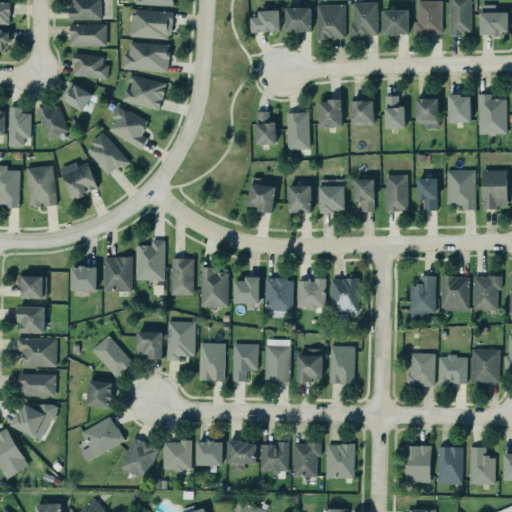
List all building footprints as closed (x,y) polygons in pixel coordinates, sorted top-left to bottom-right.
[(67,5),(67,18),(99,18),(99,0),(71,0),(72,5),(67,5)] [(416,0),(416,20),(412,20),(412,35),(423,35),(423,32),(441,32),(440,0),(416,0)] [(449,0),(448,34),(470,34),(470,0),(449,0)] [(0,1),(8,1),(8,14),(7,14),(7,23),(0,23),(0,1)] [(352,1),(376,1),(376,33),(363,34),(363,35),(349,36),(349,22),(352,22),(352,1)] [(315,2),(344,2),(344,37),(333,37),(332,37),(329,37),(329,38),(316,39),(315,2)] [(250,26),(276,24),(275,5),(256,6),(256,12),(249,12),(250,26)] [(285,7),(309,7),(310,30),(299,30),(299,32),(293,32),(293,31),(285,31),(285,7)] [(132,37),(171,38),(172,10),(132,9),(132,37)] [(382,9),(383,33),(409,33),(408,9),(382,9)] [(478,34),(478,12),(506,11),(506,31),(499,31),(499,34),(478,34)] [(68,44),(68,22),(105,22),(105,44),(68,44)] [(0,29),(0,50),(3,50),(3,42),(9,42),(10,29),(0,29)] [(128,40),(127,53),(122,53),(121,68),(166,71),(167,58),(168,58),(169,51),(168,50),(168,43),(128,40)] [(103,54),(74,53),(73,76),(107,77),(108,64),(103,64),(103,54)] [(127,73),(165,82),(164,86),(160,86),(164,87),(161,98),(160,98),(157,108),(121,99),(124,87),(128,88),(130,81),(126,80),(127,73)] [(60,98),(83,110),(92,93),(69,81),(60,98)] [(384,124),(382,101),(383,101),(382,90),(396,89),(397,97),(401,97),(403,123),(384,124)] [(502,97),(503,130),(477,131),(476,91),(490,90),(490,97),(502,97)] [(446,94),(459,94),(459,96),(469,96),(470,122),(447,122),(446,94)] [(438,97),(415,98),(416,123),(425,123),(426,128),(439,127),(438,97)] [(341,99),(319,100),(319,127),(342,126),(341,99)] [(350,100),(373,100),(373,121),(350,122),(350,100)] [(47,139),(68,131),(58,104),(49,107),(48,104),(36,108),(47,139)] [(108,129),(140,149),(147,138),(141,134),(148,122),(118,104),(111,115),(115,118),(108,129)] [(8,145),(23,145),(23,137),(30,137),(30,112),(22,112),(22,106),(8,106),(8,145)] [(256,144),(276,143),(275,121),(270,121),(269,110),(256,110),(256,144)] [(286,112),(287,149),(310,149),(309,111),(286,112)] [(91,145),(88,141),(101,130),(129,161),(121,167),(119,165),(116,167),(115,166),(107,173),(86,150),(91,145)] [(58,167),(70,197),(75,195),(76,198),(82,195),(81,193),(96,187),(85,161),(76,165),(74,160),(58,167)] [(0,164),(0,202),(4,203),(4,207),(17,206),(18,168),(5,169),(5,164),(0,164)] [(53,165),(26,166),(28,205),(55,204),(53,165)] [(447,203),(446,169),(474,168),(475,209),(461,209),(461,202),(447,203)] [(482,169),(483,208),(507,207),(506,169),(482,169)] [(384,173),(406,173),(407,209),(384,210),(384,173)] [(416,177),(435,177),(436,209),(429,209),(423,209),(422,199),(416,200),(416,177)] [(354,200),(360,200),(360,211),(374,211),(374,179),(354,178),(354,200)] [(270,212),(256,210),(257,206),(255,205),(254,207),(246,205),(250,181),(275,186),(270,212)] [(288,185),(289,213),(311,212),(311,184),(288,185)] [(343,184),(344,208),(337,208),(337,209),(333,210),(333,212),(318,212),(317,185),(343,184)] [(164,240),(163,279),(163,284),(163,293),(153,294),(153,285),(153,278),(136,278),(136,244),(151,244),(151,240),(164,240)] [(102,253),(132,253),(131,290),(101,290),(102,253)] [(193,258),(171,257),(171,294),(193,295),(193,258)] [(71,287),(72,263),(79,264),(79,262),(86,262),(86,264),(96,264),(96,288),(71,287)] [(227,306),(228,272),(214,272),(214,266),(201,266),(200,306),(227,306)] [(43,272),(43,274),(46,274),(46,296),(41,296),(41,295),(21,295),(21,284),(17,284),(18,273),(22,273),(22,272),(43,272)] [(472,276),(472,308),(496,308),(496,288),(500,288),(500,274),(486,274),(486,276),(472,276)] [(419,275),(419,283),(415,283),(415,285),(409,285),(408,317),(426,318),(426,311),(433,311),(434,275),(419,275)] [(468,275),(441,275),(440,310),(468,310),(468,275)] [(259,302),(260,276),(244,276),(244,280),(234,280),(233,302),(259,302)] [(292,310),(293,278),(266,277),(265,316),(285,317),(286,310),(292,310)] [(329,310),(356,311),(357,277),(344,277),(329,277),(329,310)] [(297,279),(297,307),(325,308),(325,279),(297,279)] [(19,327),(41,328),(42,301),(16,301),(15,317),(19,317),(19,327)] [(179,355),(194,355),(195,321),(168,320),(167,360),(179,360),(179,355)] [(137,354),(148,354),(148,358),(162,358),(162,331),(137,331),(137,354)] [(116,375),(91,348),(107,333),(132,361),(116,375)] [(56,366),(56,338),(16,337),(16,350),(22,350),(21,365),(56,366)] [(265,381),(289,381),(290,339),(265,338),(265,381)] [(199,341),(225,341),(224,379),(199,378),(199,341)] [(232,380),(246,380),(246,370),(257,370),(257,344),(233,343),(232,380)] [(329,382),(354,383),(355,345),(330,345),(329,382)] [(297,352),(296,377),(310,378),(310,375),(321,375),(322,352),(319,352),(320,346),(306,346),(306,352),(297,352)] [(483,381),(498,382),(499,347),(470,347),(469,383),(483,383),(483,381)] [(409,352),(434,352),(433,385),(419,385),(419,383),(417,383),(417,384),(405,384),(405,372),(408,373),(409,352)] [(437,355),(437,387),(448,387),(448,382),(465,382),(465,357),(455,357),(455,353),(446,353),(446,355),(437,355)] [(18,394),(55,396),(56,373),(19,372),(18,394)] [(88,376),(85,403),(109,406),(110,398),(112,398),(113,390),(111,390),(113,379),(88,376)] [(11,422),(40,436),(50,415),(54,417),(56,413),(55,412),(58,406),(57,406),(57,404),(53,402),(42,401),(41,402),(38,401),(36,406),(25,401),(22,406),(21,405),(19,410),(17,409),(11,422)] [(81,429),(109,413),(115,423),(117,425),(118,424),(125,437),(86,459),(80,449),(89,444),(81,429)] [(0,431),(6,428),(29,464),(8,478),(0,465),(0,431)] [(133,435),(143,439),(143,438),(154,443),(152,445),(158,448),(146,476),(119,465),(133,435)] [(191,437),(190,467),(182,467),(182,469),(173,469),(173,467),(162,466),(163,440),(180,440),(180,437),(191,437)] [(259,442),(276,442),(276,439),(288,439),(288,470),(284,470),(284,469),(279,469),(279,472),(270,472),(270,470),(259,470),(259,442)] [(222,464),(222,440),(197,440),(196,464),(222,464)] [(256,441),(229,441),(228,471),(244,471),(244,463),(256,463),(256,441)] [(320,442),(321,455),(317,455),(317,476),(292,476),(292,442),(307,443),(307,441),(320,442)] [(354,478),(355,444),(326,443),(326,477),(354,478)] [(404,444),(430,445),(429,480),(403,480),(404,444)] [(462,484),(463,446),(438,446),(438,483),(462,484)] [(495,484),(495,456),(486,456),(486,446),(470,446),(469,483),(495,484)] [(502,453),(511,453),(511,480),(502,480),(502,453)] [(76,511),(93,497),(107,511),(76,511)] [(265,511),(234,511),(241,498),(267,509),(265,511)] [(35,511),(61,511),(61,501),(35,502),(35,511)]
